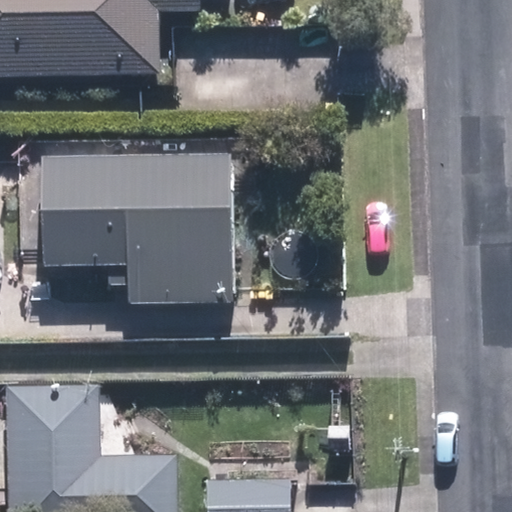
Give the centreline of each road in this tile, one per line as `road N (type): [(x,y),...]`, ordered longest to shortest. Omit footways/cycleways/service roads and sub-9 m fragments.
road 1 (residential): [(471,0),(487,511)]
road 2 (unknown): [(420,337),(0,346)]
